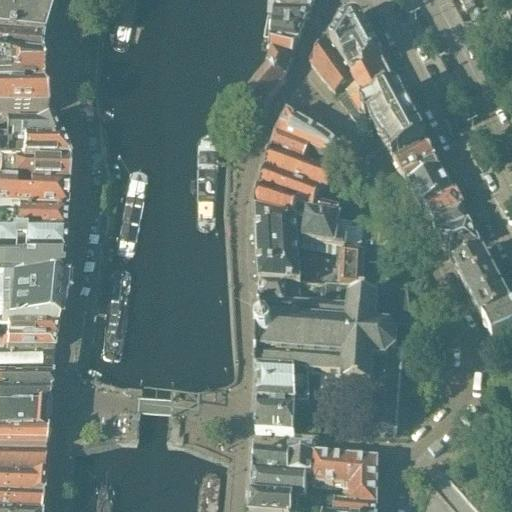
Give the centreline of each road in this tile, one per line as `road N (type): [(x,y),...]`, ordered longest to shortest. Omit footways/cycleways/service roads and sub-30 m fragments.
road 1 (residential): [(294,81),(394,200),(465,340),(460,406),(397,469),(389,511)]
road 2 (residential): [(80,0),(65,57),(82,195),(62,406)]
road 3 (residential): [(241,415),(240,201),(262,135),(294,81)]
road 4 (residential): [(380,0),(511,251)]
road 5 (residential): [(511,164),(425,0)]
road 6 (residential): [(62,406),(241,415)]
